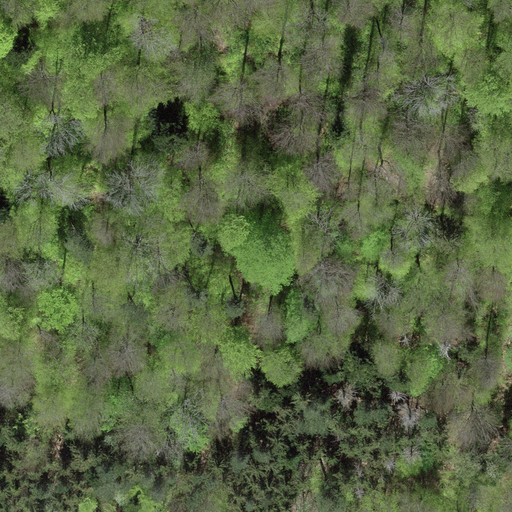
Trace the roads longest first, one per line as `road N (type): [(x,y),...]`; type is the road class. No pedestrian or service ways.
road 1 (track): [(511,50),(420,79),(269,99),(99,154),(0,198)]
road 2 (track): [(452,511),(489,471),(502,418),(500,287),(511,209)]
